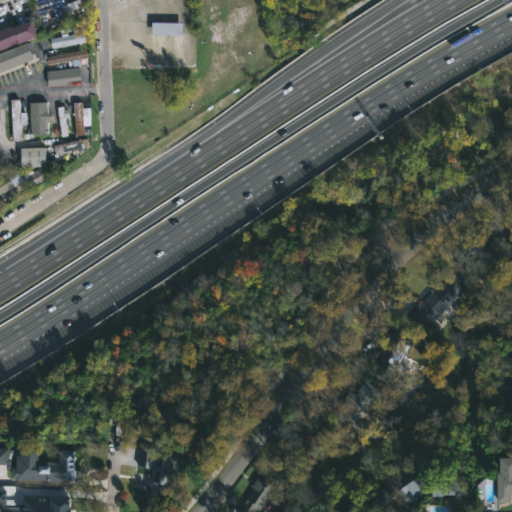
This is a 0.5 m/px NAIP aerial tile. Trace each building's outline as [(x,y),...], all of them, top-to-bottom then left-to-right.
[(33,19),(39,35),(0,51),(0,31),(11,26),(12,28),(33,19)] [(183,23),(183,35),(152,35),(152,22),(183,23)] [(84,32),(86,41),(52,48),(50,38),(67,33),(68,35),(84,32)] [(35,59),(0,73),(0,53),(28,42),(35,59)] [(87,48),(89,57),(83,58),(84,63),(76,65),(75,60),(48,64),(46,56),(56,54),(55,53),(62,51),(62,53),(87,48)] [(68,85),(49,87),(47,71),(79,67),(81,80),(68,82),(68,85)] [(47,102),(48,113),(52,113),(52,122),(48,122),(48,134),(30,135),(29,102),(47,102)] [(75,135),(83,135),(82,102),(74,102),(75,135)] [(26,134),(8,135),(7,104),(25,104),(26,134)] [(67,108),(58,108),(60,136),(68,136),(67,108)] [(83,148),(81,139),(53,146),(56,155),(83,148)] [(46,167),(21,167),(21,148),(46,148),(46,167)] [(40,169),(45,179),(32,186),(28,179),(0,194),(0,178),(18,169),(19,171),(24,169),(27,175),(40,169)] [(511,250),(511,265),(504,271),(488,246),(503,236),(511,250)] [(451,305),(434,323),(429,319),(420,329),(406,315),(452,267),(463,278),(459,282),(466,288),(451,305)] [(399,327),(418,338),(400,369),(397,367),(390,381),(376,373),(384,358),(379,355),(391,333),(395,335),(399,327)] [(511,379),(511,384),(509,398),(491,393),(495,376),(511,379)] [(382,392),(362,420),(370,426),(375,425),(377,444),(363,445),(362,429),(357,426),(355,429),(338,417),(346,407),(341,403),(350,391),(355,395),(366,380),(382,392)] [(9,448),(0,448),(0,464),(8,465),(9,448)] [(156,456),(168,457),(168,454),(174,455),(173,470),(174,471),(174,474),(172,475),(171,484),(163,483),(161,495),(150,493),(150,490),(145,489),(147,473),(152,474),(153,468),(139,466),(141,448),(156,449),(156,456)] [(75,450),(58,450),(58,463),(37,463),(37,450),(16,450),(16,467),(11,467),(11,480),(75,480),(75,450)] [(511,459),(511,494),(502,494),(503,459),(511,459)] [(437,478),(445,479),(445,473),(455,474),(455,479),(465,479),(464,494),(434,493),(434,487),(409,503),(400,488),(430,468),(437,478)] [(258,477),(263,480),(264,479),(275,486),(259,511),(260,511),(239,511),(254,487),(252,486),(258,477)] [(79,496),(83,498),(83,507),(89,507),(89,511),(41,511),(41,498),(79,496)]
